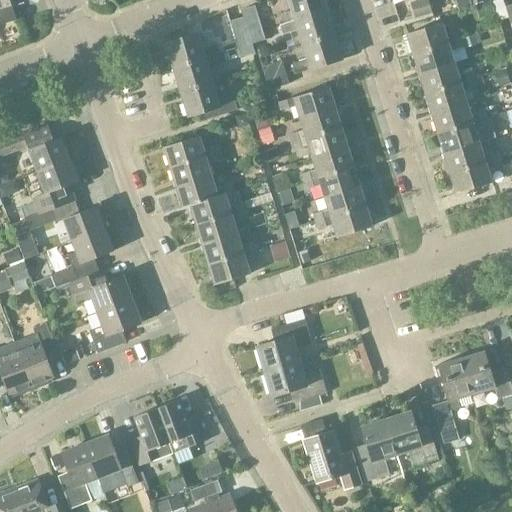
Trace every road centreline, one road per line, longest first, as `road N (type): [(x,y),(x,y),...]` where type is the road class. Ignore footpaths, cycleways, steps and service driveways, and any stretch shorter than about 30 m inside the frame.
road 1 (residential): [(196,334),(138,208),(80,45)]
road 2 (residential): [(438,261),(358,0)]
road 3 (residential): [(196,334),(234,316),(438,261)]
road 4 (residential): [(0,451),(84,399),(204,351)]
road 5 (residential): [(293,511),(204,351)]
road 6 (residential): [(80,45),(195,0)]
